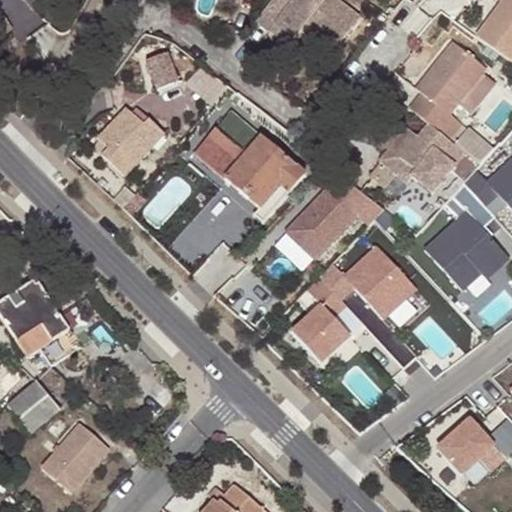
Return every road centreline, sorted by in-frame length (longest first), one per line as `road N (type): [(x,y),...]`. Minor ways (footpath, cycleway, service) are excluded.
road 1 (residential): [(144,6),(296,124),(388,36)]
road 2 (tertiary): [(237,389),(28,182)]
road 3 (unclassified): [(330,475),(511,338)]
road 4 (residential): [(28,182),(144,6)]
road 5 (residential): [(237,389),(128,511)]
road 6 (tertiary): [(330,475),(237,389)]
